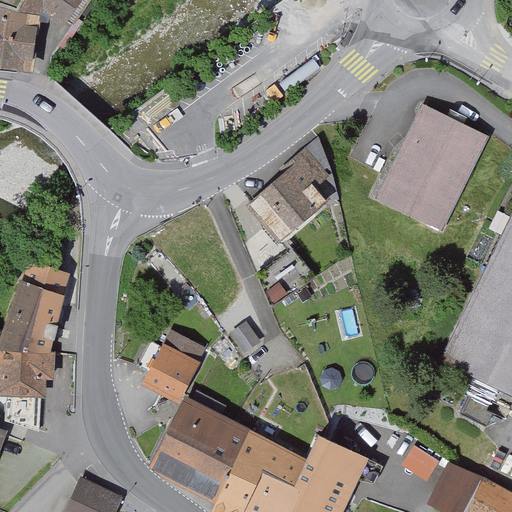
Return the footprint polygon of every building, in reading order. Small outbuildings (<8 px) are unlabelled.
[(10,21),(39,25),(39,21),(46,22),(48,18),(73,23),(88,0),(25,0),(18,11),(12,10),(12,12),(10,21)] [(11,12),(0,10),(0,57),(25,62),(27,44),(34,45),(36,32),(38,32),(39,25),(10,21),(12,12),(11,12)] [(483,137),(425,109),(381,196),(440,225),(483,137)] [(281,237),(324,200),(329,205),(338,197),(332,170),(319,137),(282,169),(287,174),(252,204),(281,237)] [(511,390),(511,226),(447,358),(479,374),(499,384),(511,390)] [(292,249),(257,274),(271,307),(315,277),(292,249)] [(22,294),(8,333),(3,347),(44,350),(48,337),(54,339),(57,326),(51,325),(65,275),(28,261),(14,290),(22,294)] [(52,351),(44,350),(3,347),(8,333),(0,329),(0,391),(7,392),(6,420),(38,430),(43,376),(51,376),(52,351)] [(147,380),(179,397),(196,363),(193,362),(201,348),(172,332),(163,349),(150,342),(137,367),(150,374),(147,380)] [(243,361),(235,352),(226,361),(234,369),(243,361)] [(492,399),(471,389),(459,413),(480,424),(492,399)] [(196,390),(190,401),(221,416),(226,406),(196,390)] [(216,502),(251,430),(221,416),(190,401),(184,398),(148,469),(216,502)] [(307,458),(251,430),(216,502),(210,511),(243,511),(263,472),(293,487),(307,458)] [(307,458),(293,487),(304,492),(295,511),(296,511),(342,511),(359,479),(373,486),(383,466),(319,435),(307,458)] [(423,475),(436,452),(413,439),(400,462),(423,475)] [(452,463),(434,500),(449,507),(446,511),(511,511),(511,491),(483,476),(452,463)] [(296,511),(295,511),(304,492),(293,487),(263,472),(243,511),(296,511)] [(116,511),(124,496),(80,476),(63,511),(116,511)]
